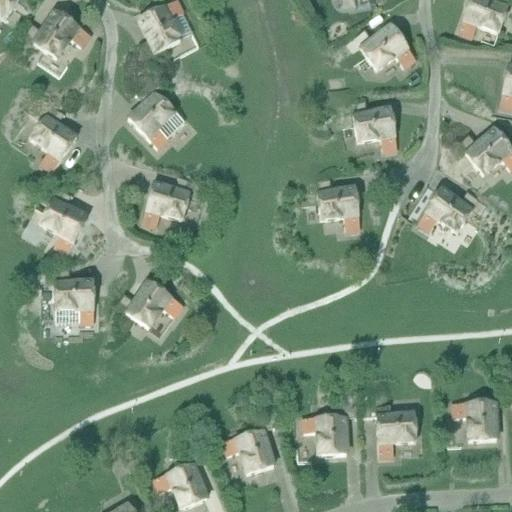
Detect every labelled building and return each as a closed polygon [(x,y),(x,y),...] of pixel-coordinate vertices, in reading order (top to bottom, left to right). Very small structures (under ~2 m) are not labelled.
[(0,0),(0,21),(3,24),(19,1),(27,6),(31,0),(0,0)] [(498,37),(507,11),(500,8),(503,0),(495,0),(494,6),(480,1),(477,0),(470,0),(458,37),(472,42),(476,29),(498,37)] [(511,12),(511,0),(503,0),(500,8),(507,11),(511,12)] [(155,57),(180,45),(169,24),(181,18),(175,5),(138,23),(148,44),(137,50),(148,72),(159,66),(155,57)] [(56,63),(69,44),(80,52),(89,39),(55,16),(41,35),(31,28),(17,48),(27,55),(33,47),(56,63)] [(364,33),(344,47),(351,58),(359,52),(375,75),(394,61),(402,72),(414,64),(390,30),(371,43),(364,33)] [(511,71),(507,70),(499,111),(511,113),(511,71)] [(184,126),(154,97),(162,90),(153,81),(135,98),(144,107),(127,123),(156,153),(184,126)] [(37,114),(45,120),(29,143),(48,156),(40,167),(52,176),(76,142),(57,128),(64,118),(44,104),(37,114)] [(342,120),(352,119),(356,146),(379,143),(381,156),(396,154),(390,113),(367,117),(365,104),(340,108),(342,120)] [(468,139),(449,154),(457,164),(464,158),(482,179),(500,164),(509,175),(511,172),(511,155),(494,133),(476,148),(468,139)] [(199,200),(202,187),(178,181),(175,193),(152,188),(142,228),(156,231),(159,218),(182,224),(189,197),(199,200)] [(331,195),(329,182),(305,185),(306,198),(316,197),(320,224),(343,222),(344,235),(359,233),(354,192),(331,195)] [(53,251),(66,258),(86,221),(66,211),(71,199),(50,188),(44,199),(53,204),(39,228),(60,239),(53,251)] [(430,235),(437,224),(456,237),(472,213),(480,219),(487,208),(466,195),(459,205),(440,193),(417,228),(430,235)] [(69,273),(44,274),(44,286),(54,286),(55,314),(55,328),(78,327),(93,327),(92,285),(69,286),(69,273)] [(119,325),(125,317),(148,333),(161,314),(172,321),(181,309),(147,286),(134,305),(123,297),(109,318),(119,325)] [(363,420),(376,420),(378,461),(392,460),(392,447),(415,446),(414,418),(390,419),(390,408),(375,409),(375,399),(363,400),(363,420)] [(453,408),(453,423),(467,423),(468,446),(496,444),(494,407),(453,408)] [(318,460),(345,459),(344,421),(356,421),(356,409),(342,409),(343,421),(302,423),(303,438),(317,437),(318,460)] [(262,434),(223,446),(227,460),(240,456),(247,478),(273,470),(262,434),(274,431),(267,411),(255,415),(262,434)] [(192,469),(154,484),(160,497),(172,492),(180,511),(185,511),(207,503),(193,468),(204,464),(196,444),(184,448),(192,469)]
